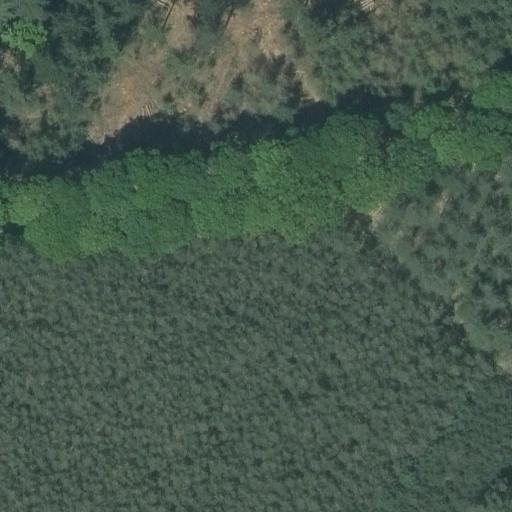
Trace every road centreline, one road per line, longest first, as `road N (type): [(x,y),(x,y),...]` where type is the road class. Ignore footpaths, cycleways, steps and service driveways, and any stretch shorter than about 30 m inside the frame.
road 1 (track): [(0,209),(125,214),(299,171),(511,104)]
road 2 (track): [(346,157),(374,218),(485,361),(511,381)]
